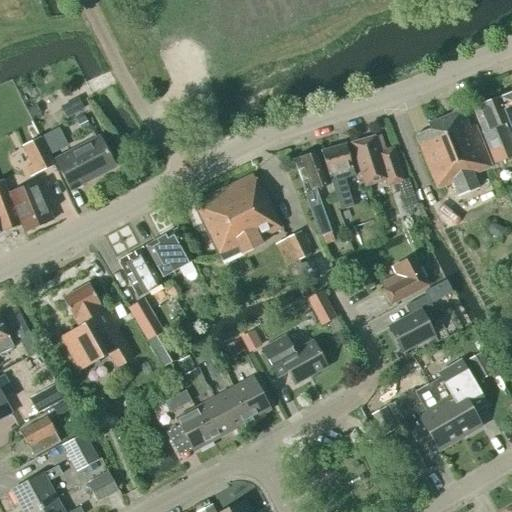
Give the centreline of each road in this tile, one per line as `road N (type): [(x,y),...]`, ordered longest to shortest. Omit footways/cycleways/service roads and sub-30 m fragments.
road 1 (tertiary): [(191,171),(294,124),(511,47)]
road 2 (residential): [(255,454),(359,400),(368,386),(368,355),(336,295)]
road 3 (tertiary): [(0,269),(191,171)]
road 4 (residential): [(191,171),(79,0)]
road 5 (unknown): [(336,295),(263,137)]
road 6 (residential): [(149,511),(255,454)]
